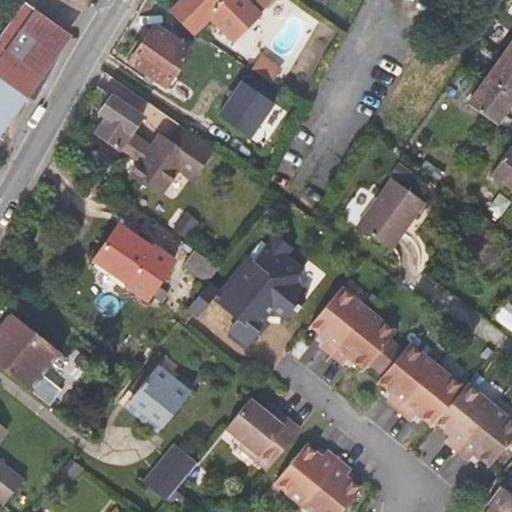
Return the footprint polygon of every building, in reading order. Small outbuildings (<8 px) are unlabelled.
[(183,0),(172,11),(194,34),(212,17),(236,43),(263,17),(261,16),(277,0),(183,0)] [(44,54),(57,32),(33,15),(22,6),(0,36),(0,131),(19,98),(31,104),(55,60),(44,54)] [(165,89),(190,53),(155,29),(130,65),(165,89)] [(511,91),(511,53),(507,50),(490,76),(511,91)] [(499,122),(511,103),(511,91),(490,76),(472,103),(499,122)] [(192,180),(214,150),(184,129),(173,146),(158,135),(151,145),(134,132),(144,118),(114,97),(112,99),(105,99),(101,104),(103,109),(102,113),(107,117),(95,132),(120,150),(121,148),(139,161),(130,174),(159,195),(178,170),(192,180)] [(281,112),(276,119),(285,124),(289,117),(281,112)] [(511,153),(495,177),(511,188),(511,153)] [(397,163),(390,173),(421,195),(428,185),(397,163)] [(390,251),(425,204),(392,181),(358,228),(390,251)] [(173,265),(118,225),(91,261),(148,300),(173,265)] [(229,333),(245,345),(248,348),(260,334),(256,331),(256,330),(267,317),(291,320),(306,301),(299,278),(305,271),(304,271),(287,257),(294,249),(276,235),(254,262),(252,260),(224,295),(211,284),(208,287),(190,310),(200,318),(214,300),(239,321),(229,333)] [(184,269),(208,287),(211,284),(218,274),(222,270),(196,252),(184,269)] [(331,354),(368,310),(341,288),(323,310),(309,326),(325,339),(320,345),(331,354)] [(494,322),(511,335),(511,313),(504,307),(494,322)] [(395,332),(368,310),(331,354),(343,364),(348,358),(363,371),(368,364),(376,370),(397,344),(390,338),(395,332)] [(32,393),(62,355),(14,315),(3,330),(0,332),(0,368),(31,393),(32,393)] [(404,349),(397,344),(376,370),(382,376),(377,382),(393,395),(388,401),(399,410),(436,365),(409,343),(404,349)] [(180,367),(168,357),(125,410),(158,436),(197,389),(176,372),(180,367)] [(463,387),(436,365),(399,410),(411,420),(416,413),(432,426),(435,422),(463,387)] [(493,406),(466,384),(463,387),(435,422),(450,435),(445,441),(457,450),(493,406)] [(268,414),(250,399),(226,428),(244,442),(240,448),(267,470),(300,429),(273,407),(268,414)] [(489,466),(511,437),(511,420),(493,406),(457,450),(468,460),(473,454),(489,466)] [(0,426),(0,504),(4,507),(22,485),(0,466),(0,441),(8,432),(0,426)] [(306,444),(274,483),(301,505),(338,460),(327,451),(321,457),(306,444)] [(161,508),(176,489),(193,469),(169,450),(138,488),(161,508)] [(338,460),(301,505),(309,511),(341,511),(347,505),(360,489),(344,476),(350,470),(338,460)] [(511,511),(511,496),(503,490),(486,511),(511,511)]
